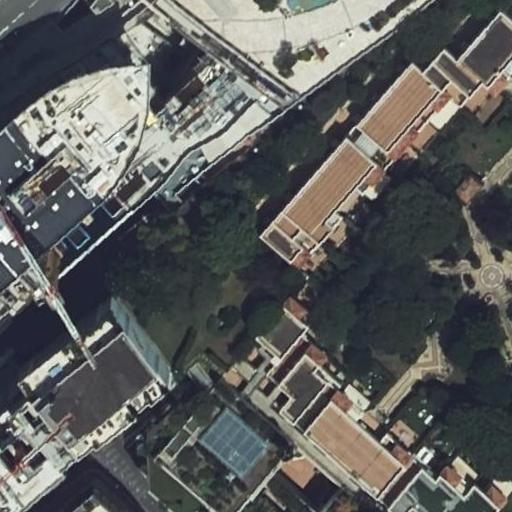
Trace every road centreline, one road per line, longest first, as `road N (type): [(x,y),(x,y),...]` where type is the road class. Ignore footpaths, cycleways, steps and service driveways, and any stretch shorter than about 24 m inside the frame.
road 1 (tertiary): [(108,235),(382,0)]
road 2 (tertiary): [(262,0),(256,47),(108,235)]
road 3 (primary): [(0,114),(206,0)]
road 4 (residential): [(22,511),(100,447),(169,511)]
road 5 (tertiary): [(0,335),(108,235)]
road 6 (unknown): [(100,447),(196,361)]
